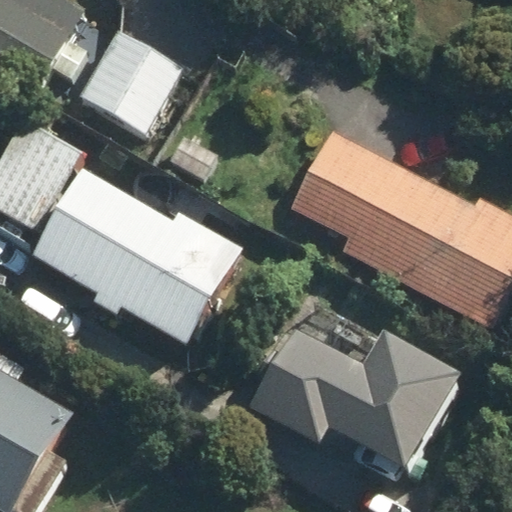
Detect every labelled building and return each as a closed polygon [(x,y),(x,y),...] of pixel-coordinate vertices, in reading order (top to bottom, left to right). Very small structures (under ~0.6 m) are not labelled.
[(0,0),(0,78),(48,106),(62,82),(80,92),(102,55),(85,45),(103,15),(77,0),(0,0)] [(198,70),(126,32),(89,102),(160,140),(198,70)] [(0,206),(0,214),(51,245),(43,259),(207,356),(221,333),(264,259),(46,129),(0,206)] [(296,205),(363,242),(354,259),(504,342),(511,327),(511,207),(502,202),(494,215),(338,129),(296,205)] [(344,456),(354,436),(424,473),(473,381),(402,344),(386,374),(296,327),(253,408),(344,456)] [(0,361),(0,508),(6,511),(34,511),(92,417),(0,361)]
